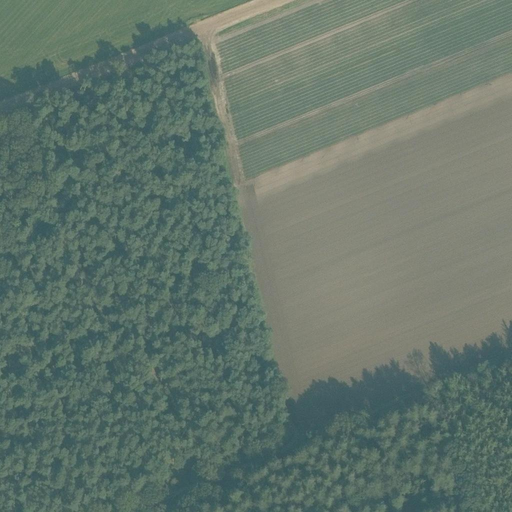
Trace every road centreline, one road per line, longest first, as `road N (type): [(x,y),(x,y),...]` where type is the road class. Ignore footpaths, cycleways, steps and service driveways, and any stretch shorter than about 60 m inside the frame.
road 1 (track): [(511,357),(160,500)]
road 2 (track): [(275,0),(0,105)]
